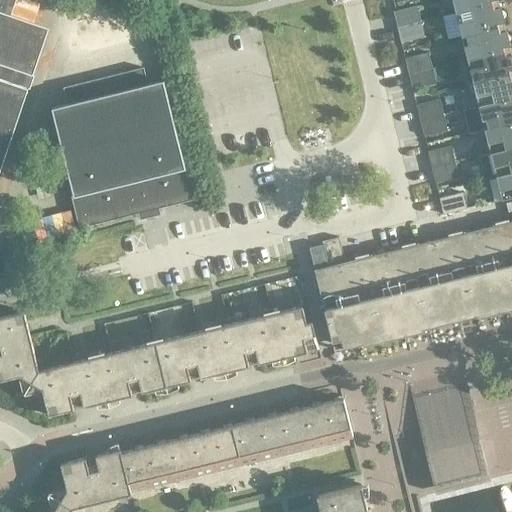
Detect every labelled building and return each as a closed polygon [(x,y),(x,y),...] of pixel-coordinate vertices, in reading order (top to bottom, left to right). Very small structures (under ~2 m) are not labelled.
[(0,0),(0,169),(28,87),(21,85),(25,72),(32,74),(49,27),(11,14),(15,0),(0,0)] [(498,2),(497,0),(452,0),(455,12),(498,2)] [(503,25),(498,2),(455,12),(461,36),(503,25)] [(417,5),(395,11),(393,11),(397,27),(420,21),(417,5)] [(424,37),(420,21),(397,27),(401,42),(424,37)] [(509,49),(503,25),(461,36),(466,59),(509,49)] [(511,72),(511,60),(509,49),(466,59),(472,82),(511,72)] [(428,52),(404,58),(408,73),(432,68),(428,52)] [(67,104),(51,108),(73,194),(70,195),(78,228),(138,213),(139,219),(159,214),(157,208),(194,199),(186,166),(184,167),(162,80),(147,84),(143,67),(63,87),(67,104)] [(435,83),(432,68),(408,73),(412,89),(435,83)] [(511,97),(511,72),(472,82),(478,106),(511,97)] [(511,122),(511,97),(478,106),(484,129),(511,122)] [(439,99),(416,104),(420,120),(443,114),(439,99)] [(447,130),(443,114),(420,120),(423,136),(447,130)] [(511,147),(511,122),(484,129),(489,153),(511,147)] [(451,145),(430,150),(427,151),(431,167),(454,161),(451,145)] [(511,171),(511,147),(489,153),(474,156),(479,180),(495,176),(511,171)] [(458,176),(454,161),(431,167),(435,182),(458,176)] [(511,171),(495,176),(479,180),(485,204),(501,200),(511,197),(511,171)] [(462,192),(441,197),(439,198),(443,214),(466,208),(462,192)] [(511,220),(344,262),(328,266),(314,269),(334,350),(511,306),(511,220)] [(322,241),(323,244),(328,266),(344,262),(338,237),(322,241)] [(328,266),(323,244),(309,247),(314,269),(328,266)] [(302,306),(272,313),(283,358),(315,350),(316,352),(317,352),(316,349),(318,349),(311,321),(305,322),(302,306)] [(23,311),(0,317),(0,380),(20,376),(31,382),(38,371),(23,311)] [(283,358),(272,313),(213,327),(224,372),(248,366),(249,369),(250,369),(249,366),(283,358)] [(224,372),(213,327),(155,342),(166,386),(199,378),(200,381),(201,381),(201,378),(224,372)] [(166,386),(155,342),(96,356),(107,401),(132,395),(132,397),(134,397),(133,394),(166,386)] [(107,401),(96,356),(38,371),(31,382),(43,389),(49,415),(83,407),(83,410),(84,409),(84,407),(107,401)] [(477,434),(465,382),(437,389),(413,395),(425,446),(426,450),(434,486),(433,486),(435,492),(490,479),(488,472),(488,473),(479,437),(478,438),(477,434)] [(352,436),(343,398),(321,404),(330,441),(352,436)] [(330,441),(321,404),(298,409),(307,447),(330,441)] [(307,447),(298,409),(276,414),(285,452),(307,447)] [(285,452),(276,414),(254,420),(263,458),(285,452)] [(263,458),(254,420),(232,425),(241,463),(263,458)] [(241,463),(232,425),(210,431),(219,468),(241,463)] [(219,468),(210,431),(187,436),(197,474),(219,468)] [(197,474),(187,436),(165,442),(174,479),(197,474)] [(174,479),(165,442),(143,447),(152,485),(174,479)] [(152,485),(143,447),(121,452),(130,490),(152,485)] [(121,452),(120,450),(95,456),(94,453),(93,453),(94,456),(60,464),(66,490),(59,501),(72,508),(131,494),(130,490),(121,452)] [(367,511),(361,484),(316,495),(320,511),(367,511)] [(72,511),(72,508),(59,501),(53,511),(52,511),(72,511)]
